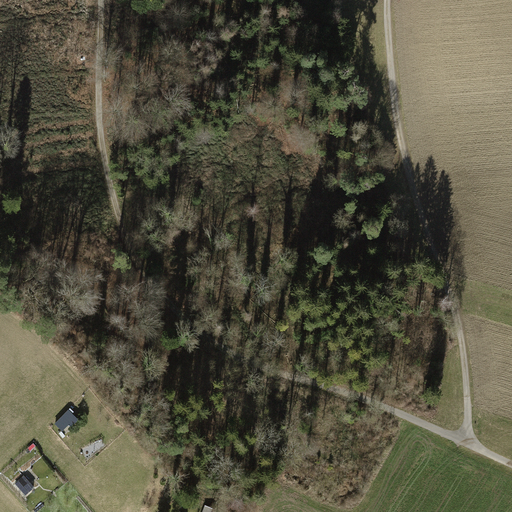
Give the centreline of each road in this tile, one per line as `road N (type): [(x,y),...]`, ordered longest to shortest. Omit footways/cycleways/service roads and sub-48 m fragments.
road 1 (track): [(100,0),(99,140),(113,202),(138,262),(164,297),(201,333),(246,360),(346,390),(469,444)]
road 2 (track): [(469,444),(465,353),(401,141),(387,0)]
